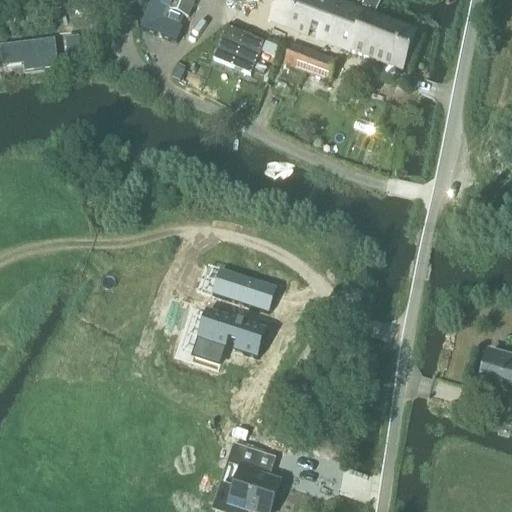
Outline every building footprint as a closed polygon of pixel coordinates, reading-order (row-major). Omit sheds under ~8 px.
[(179,39),(194,0),(154,0),(142,30),(160,37),(162,32),(179,39)] [(402,76),(417,37),(375,20),(381,5),(368,0),(366,0),(361,15),(322,0),(280,0),(271,24),(351,55),(350,56),(402,76)] [(33,61),(51,58),(49,42),(30,45),(31,52),(0,56),(0,73),(34,69),(33,61)] [(290,46),(283,65),(329,83),(337,64),(290,46)] [(221,273),(212,298),(269,317),(278,292),(221,273)] [(207,314),(193,357),(221,366),(224,358),(227,351),(226,350),(229,342),(238,345),(236,350),(235,354),(243,357),(243,358),(258,363),(268,333),(216,316),(216,317),(207,314)] [(511,359),(490,354),(479,394),(511,403),(511,359)] [(221,486),(212,511),(271,511),(280,486),(269,482),(276,462),(233,448),(227,467),(241,471),(234,490),(221,486)]
